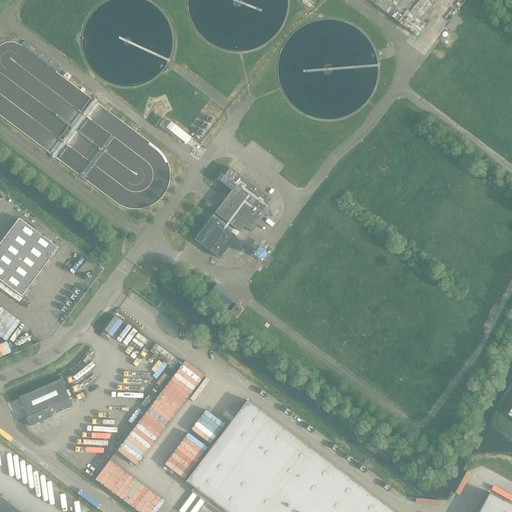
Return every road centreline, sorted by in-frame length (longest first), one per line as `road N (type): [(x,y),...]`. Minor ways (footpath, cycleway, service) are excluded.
road 1 (unclassified): [(0,378),(56,353),(122,272)]
road 2 (unclassified): [(117,511),(0,421)]
